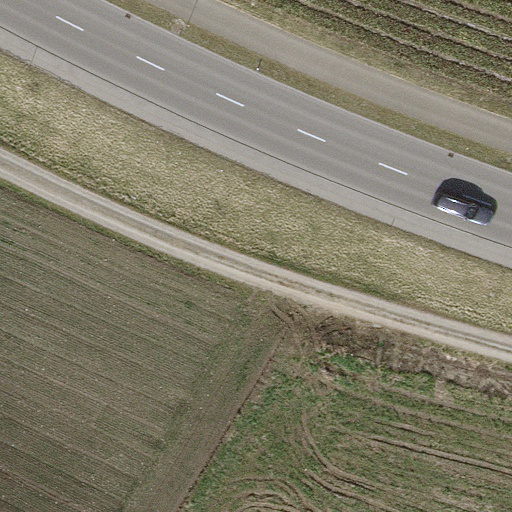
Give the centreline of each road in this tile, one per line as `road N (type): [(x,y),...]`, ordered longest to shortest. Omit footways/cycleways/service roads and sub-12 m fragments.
road 1 (track): [(511,350),(315,293),(0,160)]
road 2 (tertiary): [(511,211),(322,140),(22,0)]
